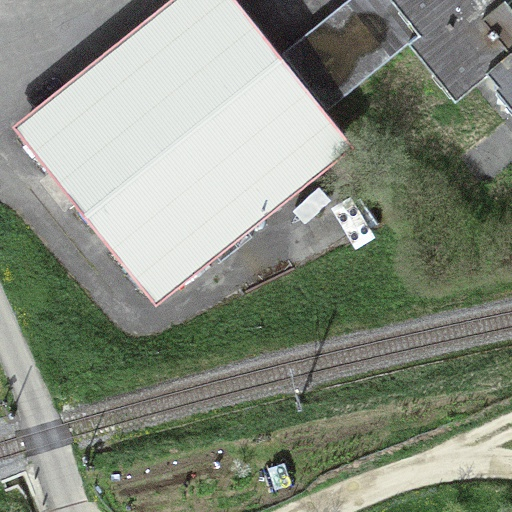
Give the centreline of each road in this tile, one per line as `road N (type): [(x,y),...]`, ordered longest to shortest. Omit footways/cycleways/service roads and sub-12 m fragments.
road 1 (track): [(0,317),(72,511)]
road 2 (track): [(326,511),(511,442)]
